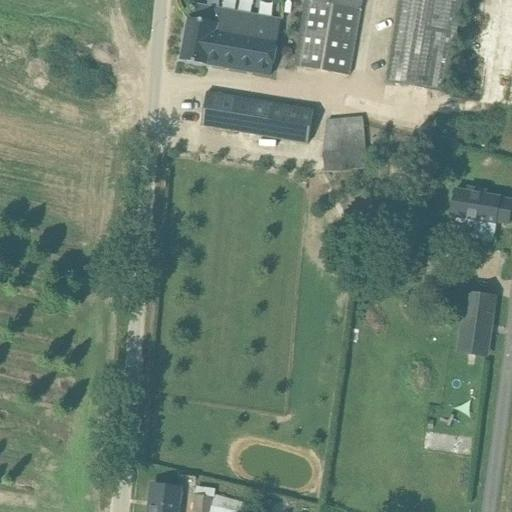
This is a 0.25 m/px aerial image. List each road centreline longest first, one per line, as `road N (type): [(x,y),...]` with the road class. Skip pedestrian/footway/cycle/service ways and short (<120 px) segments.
road 1 (unclassified): [(122,511),(163,0)]
road 2 (unclassified): [(493,511),(511,364)]
